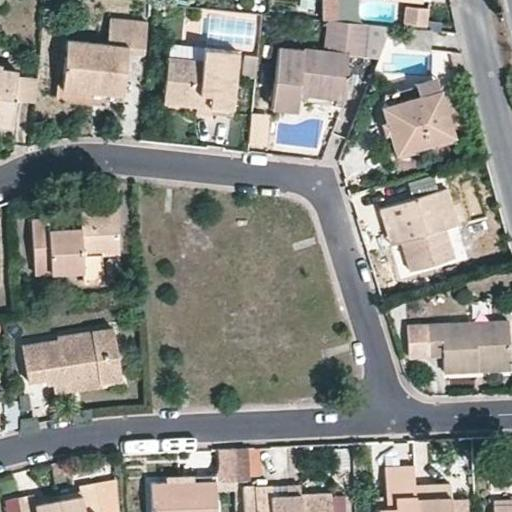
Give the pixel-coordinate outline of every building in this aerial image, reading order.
[(316,0),(301,0),(300,11),(315,12),(316,0)] [(339,21),(339,0),(321,0),(322,19),(329,20),(339,21)] [(352,0),(339,0),(339,21),(353,22),(352,0)] [(429,7),(424,7),(406,5),(405,22),(427,25),(429,7)] [(68,40),(64,85),(63,89),(107,93),(123,95),(127,51),(145,53),(147,22),(110,19),(108,44),(68,40)] [(325,51),(281,47),(273,107),(285,108),(298,109),(300,97),(301,89),(344,94),(349,55),(366,57),(379,58),(391,27),(369,24),(353,22),(339,21),(329,20),(325,51)] [(432,31),(409,29),(407,47),(430,50),(432,31)] [(205,53),(170,49),(166,103),(200,106),(199,113),(214,114),(232,116),(238,53),(205,49),(205,53)] [(258,56),(246,54),(244,54),(242,76),(256,78),(258,56)] [(0,63),(0,124),(1,125),(9,126),(14,97),(12,97),(16,71),(16,70),(1,67),(1,63),(0,63)] [(38,75),(16,71),(12,97),(14,97),(35,100),(38,75)] [(436,76),(415,82),(416,84),(420,97),(440,91),(436,76)] [(63,89),(64,85),(59,84),(57,102),(78,104),(105,106),(107,93),(63,89)] [(386,94),(384,108),(420,97),(416,84),(386,94)] [(344,101),(344,94),(301,89),(300,97),(344,101)] [(391,132),(397,152),(454,135),(440,91),(420,97),(384,108),(391,132)] [(248,145),(266,147),(270,114),(252,112),(248,145)] [(454,135),(397,152),(399,158),(456,141),(454,135)] [(434,192),(444,228),(458,224),(447,188),(434,192)] [(380,208),(385,223),(395,219),(402,241),(410,270),(454,257),(444,228),(434,192),(380,208)] [(80,213),(81,229),(83,266),(94,266),(93,254),(119,253),(116,211),(105,212),(80,213)] [(83,266),(81,229),(49,230),(49,219),(32,220),(35,272),(83,270),(83,266)] [(395,219),(385,223),(388,232),(391,244),(402,241),(395,219)] [(445,372),(478,370),(478,364),(511,362),(509,320),(407,326),(409,355),(444,353),(445,365),(445,372)] [(48,383),(54,382),(99,375),(100,382),(122,379),(113,328),(58,337),(58,341),(24,346),(29,381),(38,379),(46,378),(48,383)] [(478,364),(478,370),(511,368),(511,362),(478,364)] [(99,375),(54,382),(55,394),(101,387),(100,382),(99,375)] [(249,448),(234,449),(236,480),(250,479),(249,448)] [(234,449),(219,450),(220,467),(220,480),(236,480),(234,449)] [(416,511),(415,486),(414,467),(401,467),(385,468),(388,507),(377,508),(377,511),(416,511)] [(181,475),(151,476),(152,511),(216,511),(215,481),(215,473),(181,475)] [(74,497),(58,500),(60,511),(108,511),(118,511),(117,479),(80,486),(82,495),(74,497)] [(435,485),(415,486),(416,511),(452,511),(451,484),(435,485)] [(293,485),(272,486),(273,498),(301,496),(300,485),(293,485)] [(273,498),(272,486),(245,488),(245,511),(331,511),(330,494),(301,496),(273,498)] [(60,511),(58,500),(44,503),(35,505),(33,495),(18,498),(20,511),(60,511)] [(245,511),(245,495),(237,496),(237,511),(245,511)]
